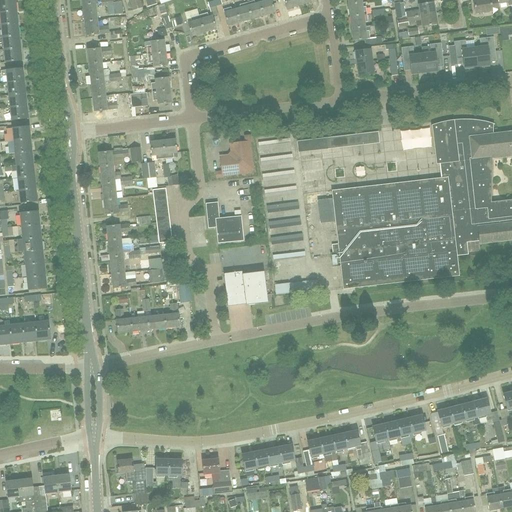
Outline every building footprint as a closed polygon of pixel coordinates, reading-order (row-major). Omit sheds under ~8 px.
[(0,0),(0,13),(17,12),(15,0),(0,0)] [(132,11),(143,8),(140,0),(124,0),(128,12),(132,11)] [(259,3),(263,16),(275,12),(271,0),(263,0),(264,1),(259,3)] [(299,5),(297,0),(283,0),(287,9),(299,5)] [(489,13),(489,12),(492,11),(491,8),(498,7),(497,0),(490,1),(490,0),(476,0),(473,1),(475,14),(483,12),(484,14),(489,13)] [(123,14),(121,1),(113,2),(113,6),(107,6),(108,15),(114,14),(114,15),(123,14)] [(263,16),(259,3),(255,4),(254,1),(247,3),(251,19),(263,16)] [(229,4),(230,8),(224,10),(224,13),(228,26),(240,23),(236,9),(234,2),(229,4)] [(403,2),(394,4),(397,19),(406,18),(403,2)] [(406,13),(407,18),(435,14),(433,2),(419,5),(419,12),(415,12),(414,11),(406,13)] [(97,19),(95,3),(82,5),(84,20),(97,19)] [(241,8),(236,9),(240,23),(251,19),(247,3),(240,5),(241,8)] [(362,3),(349,5),(350,17),(366,15),(365,8),(363,8),(362,3)] [(171,28),(168,16),(166,11),(161,13),(165,29),(171,28)] [(17,12),(0,13),(0,16),(1,26),(18,24),(17,12)] [(204,33),(216,29),(212,16),(208,17),(207,14),(199,16),(204,33)] [(408,24),(416,22),(417,27),(422,26),(423,27),(437,25),(435,14),(407,18),(408,19),(397,21),(398,28),(409,26),(408,24)] [(366,15),(350,17),(352,29),(365,27),(364,22),(367,22),(366,15)] [(174,18),(175,20),(177,26),(177,27),(183,25),(181,16),(174,18)] [(204,33),(199,16),(191,18),(192,22),(187,23),(191,37),(204,33)] [(97,19),(84,20),(86,35),(99,34),(109,32),(108,28),(108,26),(98,27),(97,19)] [(18,24),(1,26),(2,38),(19,36),(18,24)] [(353,42),(364,40),(367,40),(367,39),(369,39),(368,31),(366,32),(365,27),(352,29),(353,42)] [(409,36),(419,35),(418,28),(407,30),(409,36)] [(0,38),(0,43),(3,43),(4,50),(20,49),(19,36),(2,38),(0,38)] [(490,65),(488,52),(495,52),(493,37),(479,39),(480,48),(475,48),(477,66),(481,66),(482,68),(489,67),(489,65),(490,65)] [(147,46),(148,55),(166,52),(164,40),(151,41),(151,46),(147,46)] [(475,48),(466,49),(465,40),(454,42),(455,56),(462,55),(464,68),(465,70),(472,69),(472,67),(477,66),(475,48)] [(437,71),(436,59),(443,58),(441,43),(429,45),(430,54),(422,55),(424,72),(437,71)] [(395,49),(394,49),(394,44),(385,45),(385,50),(388,50),(389,60),(396,60),(395,49)] [(422,55),(414,56),(413,47),(401,48),(403,62),(410,62),(411,74),(424,72),(422,55)] [(87,49),(89,65),(102,63),(101,55),(111,54),(110,48),(100,49),(100,48),(87,49)] [(4,50),(4,51),(5,63),(22,61),(20,49),(4,50)] [(356,64),(372,62),(371,49),(354,52),(356,64)] [(166,52),(148,55),(149,63),(153,62),(153,67),(167,65),(166,52)] [(131,57),(132,61),(134,77),(144,75),(144,69),(138,70),(138,67),(136,67),(134,56),(131,57)] [(396,60),(389,60),(391,77),(398,76),(396,60)] [(372,62),(356,64),(358,76),(374,74),(372,62)] [(89,65),(91,80),(103,79),(102,63),(89,65)] [(7,83),(24,81),(23,69),(6,70),(7,83)] [(152,92),(170,90),(168,77),(155,79),(155,83),(151,84),(152,92)] [(92,96),(105,94),(103,79),(91,80),(92,96)] [(24,81),(7,83),(9,95),(25,94),(24,81)] [(170,90),(152,92),(153,100),(157,100),(158,104),(171,102),(170,90)] [(25,94),(9,95),(10,108),(27,106),(25,94)] [(105,94),(92,96),(94,111),(107,110),(107,109),(117,108),(116,101),(106,102),(105,94)] [(131,107),(136,107),(142,106),(142,107),(148,106),(147,98),(141,99),(141,94),(130,95),(131,107)] [(27,106),(10,108),(11,121),(28,119),(27,106)] [(511,131),(493,134),(493,125),(494,125),(482,122),(470,120),(458,120),(446,122),(435,125),(441,178),(331,191),(337,244),(332,245),(333,253),(338,252),(343,290),(459,277),(456,256),(467,254),(466,242),(479,241),(480,244),(511,239),(511,131)] [(13,142),(30,140),(29,127),(12,129),(9,129),(9,134),(12,134),(13,141),(13,142)] [(216,173),(216,177),(223,177),(223,176),(249,173),(252,169),(249,142),(251,142),(250,135),(245,136),(246,142),(230,143),(231,152),(228,156),(220,157),(222,172),(216,173)] [(177,156),(177,153),(177,152),(175,139),(163,141),(165,158),(177,156)] [(13,142),(13,141),(10,141),(11,147),(14,147),(15,154),(32,152),(30,140),(13,142)] [(165,158),(163,141),(150,143),(152,156),(156,155),(157,159),(165,158)] [(322,150),(322,143),(301,141),(300,149),(322,150)] [(131,164),(142,163),(140,147),(129,149),(131,164)] [(100,169),(113,167),(112,159),(128,157),(128,150),(111,152),(98,153),(100,169)] [(15,154),(16,166),(16,167),(33,165),(32,152),(15,154)] [(154,164),(141,165),(144,179),(156,177),(154,164)] [(168,177),(166,178),(167,186),(179,185),(177,175),(170,176),(168,164),(166,164),(168,177)] [(12,172),(17,171),(17,179),(34,177),(33,165),(16,167),(16,166),(11,166),(12,172)] [(120,182),(132,180),(132,177),(120,178),(120,172),(113,173),(113,167),(100,169),(102,184),(115,182),(114,180),(120,179),(120,182)] [(34,177),(17,179),(19,191),(36,189),(34,177)] [(103,199),(116,197),(115,182),(102,184),(103,199)] [(272,192),(272,198),(283,198),(283,192),(298,191),(297,187),(267,188),(267,193),(272,192)] [(152,196),(166,195),(165,188),(152,190),(152,196)] [(7,203),(18,202),(17,189),(6,190),(7,203)] [(36,189),(19,191),(20,204),(37,202),(36,189)] [(306,193),(307,204),(321,203),(320,192),(306,193)] [(166,195),(152,196),(153,203),(167,201),(166,195)] [(116,197),(103,199),(105,214),(118,213),(118,212),(128,211),(127,205),(117,206),(116,197)] [(167,201),(153,203),(154,210),(168,208),(167,201)] [(218,244),(243,241),(241,216),(219,218),(218,202),(206,204),(208,228),(216,228),(218,244)] [(268,205),(269,212),(300,210),(300,203),(268,205)] [(168,208),(154,210),(155,216),(169,215),(168,208)] [(21,227),(40,225),(38,212),(20,214),(21,227)] [(169,215),(155,216),(156,223),(170,221),(169,215)] [(151,224),(150,217),(149,217),(149,216),(136,217),(137,225),(151,224)] [(170,221),(156,223),(157,230),(171,228),(170,221)] [(108,242),(121,240),(120,232),(130,231),(129,224),(119,225),(106,226),(108,242)] [(21,227),(23,239),(23,240),(41,238),(40,225),(21,227)] [(12,228),(7,228),(8,229),(1,230),(2,237),(8,236),(13,236),(12,228)] [(171,235),(171,228),(157,230),(157,237),(171,235)] [(158,244),(172,242),(171,235),(157,237),(158,244)] [(18,252),(24,252),(24,253),(43,251),(41,238),(23,240),(23,239),(16,240),(18,252)] [(14,240),(3,241),(4,246),(3,246),(4,255),(10,254),(10,253),(15,253),(14,240)] [(121,240),(108,242),(109,257),(123,256),(121,240)] [(43,251),(24,253),(26,265),(44,263),(43,251)] [(307,252),(275,256),(276,261),(307,257),(307,252)] [(123,256),(109,257),(111,272),(124,271),(123,256)] [(150,271),(162,269),(161,260),(161,259),(148,260),(150,271)] [(44,263),(26,265),(27,278),(45,276),(44,263)] [(124,271),(111,272),(113,288),(126,287),(126,286),(136,285),(135,278),(125,279),(124,271)] [(227,307),(249,304),(254,303),(267,302),(264,272),(244,275),(242,275),(241,272),(223,274),(224,277),(227,303),(227,307)] [(45,276),(27,278),(29,291),(47,289),(45,276)] [(168,278),(169,286),(178,285),(177,278),(168,278)] [(289,295),(288,283),(276,284),(277,296),(289,295)] [(191,302),(190,285),(190,284),(179,286),(180,303),(191,302)] [(42,306),(41,296),(41,295),(24,297),(25,303),(33,302),(34,306),(42,306)] [(164,328),(180,326),(178,313),(177,314),(176,303),(169,304),(171,314),(162,315),(164,328)] [(133,332),(132,319),(123,320),(122,310),(115,311),(117,322),(116,322),(118,334),(133,332)] [(164,328),(162,315),(147,317),(149,330),(164,328)] [(149,330),(147,317),(132,319),(133,332),(149,330)] [(37,341),(50,340),(48,321),(35,323),(37,341)] [(37,341),(35,323),(22,324),(24,342),(37,341)] [(24,342),(22,324),(10,326),(12,344),(24,342)] [(0,345),(12,344),(10,326),(0,326),(0,345)] [(488,383),(476,385),(478,392),(490,390),(488,383)] [(15,418),(6,391),(0,393),(0,413),(3,422),(15,418)] [(511,392),(503,395),(507,409),(507,408),(508,411),(511,410),(511,392)] [(478,419),(486,417),(486,420),(492,418),(490,413),(487,399),(474,402),(478,419)] [(462,405),(466,422),(472,421),(473,426),(480,425),(478,419),(474,402),(462,405)] [(450,408),(454,425),(461,423),(462,426),(467,425),(466,422),(462,405),(450,408)] [(454,425),(450,408),(437,411),(441,426),(442,428),(450,426),(449,424),(453,423),(454,425)] [(413,435),(421,434),(422,436),(427,435),(425,430),(422,415),(409,418),(413,435)] [(413,435),(409,418),(397,421),(401,438),(409,436),(408,434),(412,433),(413,436),(413,435)] [(501,426),(499,420),(492,422),(498,443),(504,442),(501,426)] [(401,438),(397,421),(385,424),(389,441),(397,439),(396,437),(400,436),(401,438)] [(384,443),(384,445),(389,444),(389,441),(385,424),(372,427),(376,442),(377,444),(384,443)] [(366,442),(360,444),(359,438),(357,431),(344,434),(348,451),(356,449),(356,451),(368,448),(366,442)] [(348,451),(344,434),(332,436),(336,453),(343,451),(343,449),(347,448),(347,451),(348,451)] [(441,453),(447,452),(443,435),(437,436),(441,453)] [(323,456),(324,456),(330,455),(331,458),(333,457),(336,456),(336,453),(332,436),(320,439),(323,456)] [(471,438),(473,449),(480,448),(478,436),(471,438)] [(432,456),(438,454),(434,437),(427,439),(432,456)] [(473,449),(471,438),(465,439),(467,450),(473,449)] [(311,459),(318,457),(319,459),(324,458),(324,456),(323,456),(320,439),(307,442),(309,451),(302,452),(306,467),(307,473),(314,471),(311,459)] [(292,471),(290,463),(290,460),(295,459),(292,445),(279,448),(283,467),(284,473),(292,471)] [(278,468),(283,467),(279,448),(267,450),(270,467),(278,466),(278,468)] [(270,467),(267,450),(255,452),(258,470),(266,468),(265,465),(269,464),(270,467)] [(392,453),(385,455),(380,456),(378,450),(372,452),(374,463),(386,461),(393,460),(392,453)] [(504,459),(503,452),(502,450),(494,451),(494,454),(495,461),(495,460),(504,459)] [(504,459),(511,457),(511,450),(503,452),(504,459)] [(258,470),(255,452),(242,455),(245,469),(246,472),(253,470),(253,471),(258,470)] [(367,464),(371,464),(369,453),(362,454),(363,458),(359,459),(360,466),(367,464)] [(232,491),(231,490),(230,478),(229,470),(225,471),(220,471),(218,459),(202,461),(204,474),(212,473),(214,491),(214,493),(232,491)] [(451,461),(452,461),(451,459),(443,460),(444,463),(442,463),(443,470),(452,468),(451,461)] [(506,470),(504,459),(495,460),(497,471),(506,470)] [(148,501),(146,487),(144,468),(143,463),(133,464),(132,460),(117,461),(117,467),(118,474),(125,473),(126,481),(132,480),(134,503),(148,501)] [(168,477),(169,460),(156,460),(155,474),(156,474),(156,477),(164,478),(164,475),(168,475),(168,477)] [(182,460),(169,460),(168,477),(177,478),(177,475),(182,475),(182,460)] [(298,474),(298,477),(304,476),(304,473),(302,464),(301,460),(295,461),(298,474)] [(464,476),(473,474),(470,460),(461,462),(456,466),(458,476),(464,475),(464,476)] [(443,470),(442,463),(432,465),(433,472),(443,470)] [(476,465),(478,476),(484,475),(482,464),(476,465)] [(379,473),(379,474),(380,480),(395,478),(393,471),(395,471),(394,467),(388,468),(389,472),(379,473)] [(144,468),(146,487),(156,488),(156,482),(153,482),(153,468),(144,468)] [(397,479),(411,476),(409,468),(395,471),(397,479)] [(379,473),(379,470),(368,472),(369,480),(369,486),(378,485),(377,474),(379,474),(379,473)] [(57,493),(70,491),(68,475),(55,476),(57,493)] [(42,477),(43,486),(44,494),(57,493),(55,476),(42,477)] [(368,483),(367,476),(351,479),(351,483),(360,481),(360,484),(368,483)] [(324,477),(317,478),(318,478),(318,483),(319,490),(320,490),(326,489),(325,485),(324,477)] [(17,480),(13,481),(12,479),(5,480),(5,482),(4,482),(6,498),(15,497),(16,503),(20,502),(17,480)] [(39,511),(38,497),(32,497),(30,479),(17,480),(20,502),(20,503),(34,501),(34,511),(39,511)] [(447,495),(453,493),(450,479),(444,480),(447,495)] [(331,488),(338,487),(346,485),(345,480),(330,483),(331,488)] [(318,483),(306,485),(307,492),(319,490),(318,483)] [(289,487),(291,495),(290,495),(293,510),(301,509),(298,486),(289,487)] [(504,487),(497,488),(501,508),(511,506),(511,501),(510,490),(504,491),(504,487)] [(248,501),(252,500),(252,511),(258,511),(257,500),(258,499),(257,493),(256,488),(246,489),(248,501)] [(492,489),(492,493),(486,494),(487,497),(486,498),(489,511),(501,508),(497,488),(492,489)] [(462,511),(475,511),(473,499),(472,499),(472,497),(465,498),(463,491),(458,491),(460,502),(461,502),(462,511)] [(47,511),(45,496),(38,497),(39,511),(47,511)] [(425,511),(437,511),(437,506),(436,506),(435,497),(430,498),(431,504),(425,505),(423,497),(417,498),(419,507),(424,506),(425,508),(425,511)] [(237,506),(234,499),(228,502),(230,508),(237,506)] [(396,499),(384,501),(385,507),(386,507),(387,509),(387,511),(399,511),(398,505),(397,505),(397,502),(396,499)] [(450,511),(462,511),(461,502),(460,502),(456,502),(455,500),(448,501),(450,511)] [(195,508),(194,501),(185,502),(186,509),(195,508)] [(404,501),(397,502),(397,505),(398,505),(399,511),(411,511),(411,505),(410,505),(405,506),(405,503),(404,501)] [(450,511),(448,501),(441,502),(442,505),(437,506),(437,511),(450,511)] [(326,502),(321,503),(322,509),(322,511),(334,511),(334,508),(333,507),(327,508),(326,502)]
